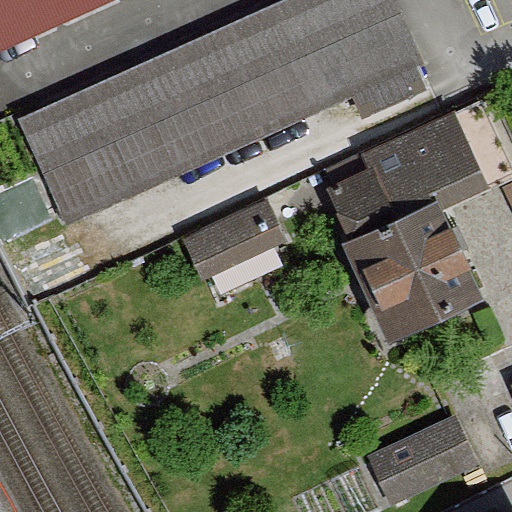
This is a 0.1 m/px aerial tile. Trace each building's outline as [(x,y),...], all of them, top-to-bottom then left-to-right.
[(0,0),(0,46),(102,0),(0,0)] [(390,0),(282,0),(21,116),(66,216),(417,59),(390,0)] [(341,238),(388,337),(481,293),(439,206),(486,183),(484,179),(508,167),(476,99),(364,151),(371,165),(325,186),(348,235),(341,238)] [(266,195),(183,233),(202,272),(284,234),(266,195)] [(452,415),(369,454),(390,500),(473,461),(452,415)]
